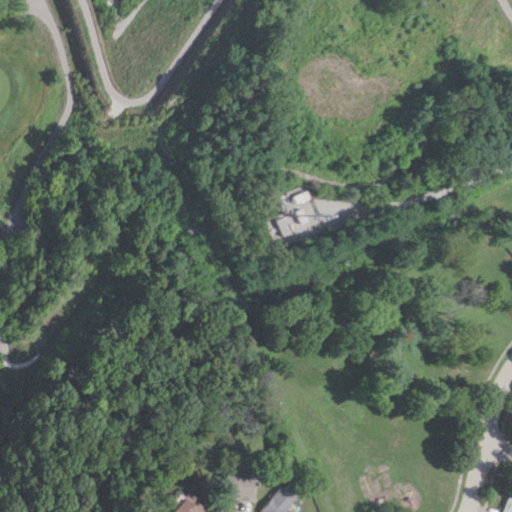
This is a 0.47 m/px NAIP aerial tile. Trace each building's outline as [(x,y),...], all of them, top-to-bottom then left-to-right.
[(324,224),(316,214),(307,221),(315,231),(324,224)] [(218,499),(249,500),(250,477),(219,476),(218,499)] [(279,511),(290,500),(275,486),(253,510),(255,511),(279,511)] [(511,511),(511,491),(497,487),(491,511),(511,511)] [(166,511),(197,511),(200,508),(182,493),(166,511)]
